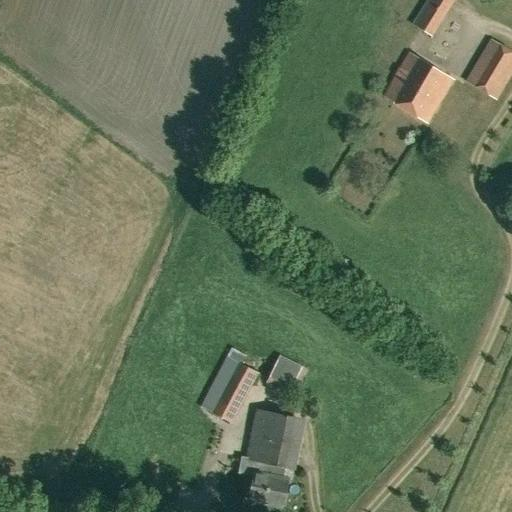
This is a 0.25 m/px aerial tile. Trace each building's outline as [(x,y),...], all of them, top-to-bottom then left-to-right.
[(453,0),(427,0),(413,26),(431,36),(453,0)] [(496,97),(511,70),(511,51),(491,39),(467,80),(496,97)] [(453,78),(410,52),(383,95),(426,122),(453,78)] [(200,406),(228,421),(233,424),(260,373),(226,356),(200,406)] [(264,459),(273,460),(280,416),(256,412),(248,456),(264,459)] [(273,460),(264,459),(261,476),(255,475),(250,501),(283,508),(288,481),(282,480),(285,463),(273,460)]
